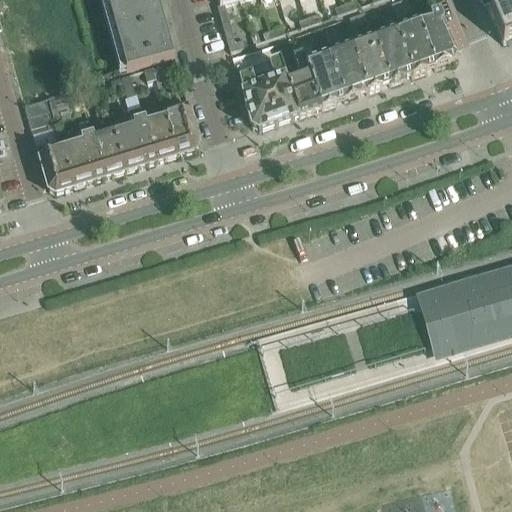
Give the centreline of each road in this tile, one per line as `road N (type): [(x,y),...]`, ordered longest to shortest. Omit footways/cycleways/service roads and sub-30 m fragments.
road 1 (residential): [(240,212),(507,124)]
road 2 (residential): [(496,99),(232,186)]
road 3 (residential): [(232,186),(44,246)]
road 4 (residential): [(51,268),(240,212)]
road 5 (residential): [(232,186),(178,0)]
road 6 (residential): [(44,246),(0,85)]
